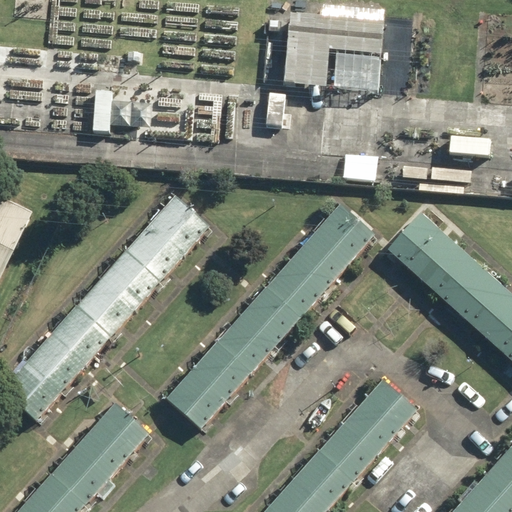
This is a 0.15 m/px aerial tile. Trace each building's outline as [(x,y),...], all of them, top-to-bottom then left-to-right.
[(291,31),(286,87),(377,95),(382,39),(291,31)] [(112,88),(108,138),(225,148),(229,102),(201,99),(201,96),(112,88)] [(330,101),(328,119),(365,123),(367,106),(330,101)] [(0,289),(37,219),(0,200),(0,289)] [(0,391),(0,393),(36,427),(213,235),(175,201),(0,391)] [(163,403),(199,436),(377,241),(341,208),(163,403)] [(511,299),(419,216),(386,254),(511,366),(511,299)] [(267,511),(330,511),(419,415),(385,384),(267,511)] [(16,511),(83,511),(150,439),(114,406),(16,511)] [(511,511),(511,452),(458,511),(511,511)]
